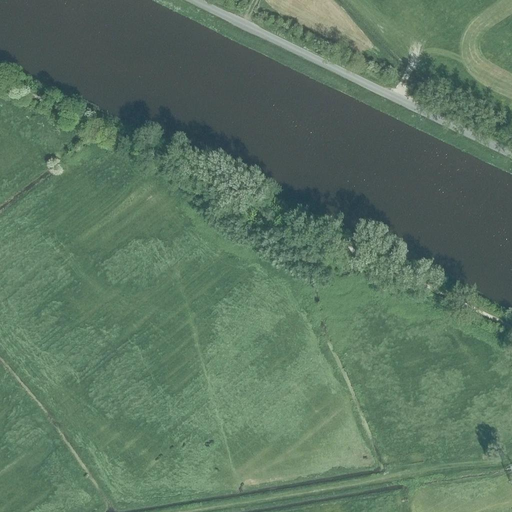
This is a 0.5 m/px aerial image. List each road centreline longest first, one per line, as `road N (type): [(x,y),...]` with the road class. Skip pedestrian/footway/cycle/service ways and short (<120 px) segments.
road 1 (unclassified): [(511,155),(190,0)]
road 2 (track): [(192,511),(511,457)]
